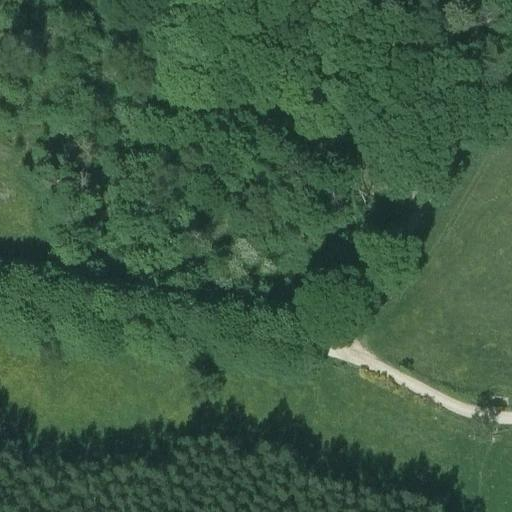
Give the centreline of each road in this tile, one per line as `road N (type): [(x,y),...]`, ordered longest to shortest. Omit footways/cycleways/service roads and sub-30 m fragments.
road 1 (unclassified): [(0,307),(318,351),(483,423),(511,421)]
road 2 (track): [(511,86),(492,102),(318,351)]
